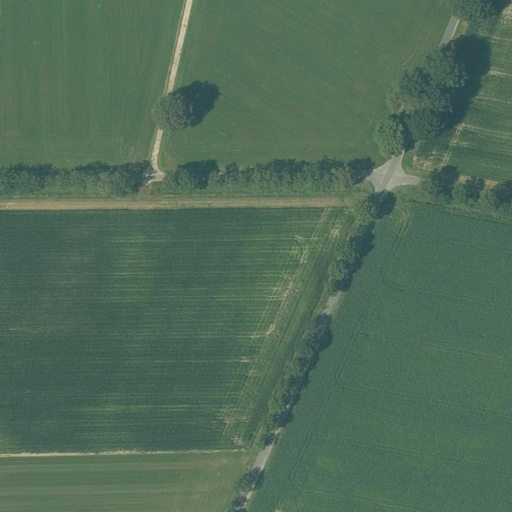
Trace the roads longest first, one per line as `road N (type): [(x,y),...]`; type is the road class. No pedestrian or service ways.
road 1 (unclassified): [(0,180),(387,177)]
road 2 (unclassified): [(235,511),(387,177)]
road 3 (unclassified): [(387,177),(461,0)]
road 4 (unclassified): [(387,177),(511,200)]
